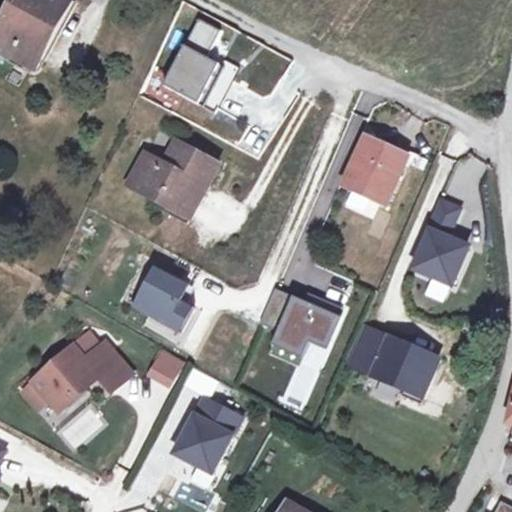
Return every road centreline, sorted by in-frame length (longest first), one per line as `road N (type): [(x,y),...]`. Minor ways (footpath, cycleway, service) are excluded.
road 1 (residential): [(204,0),(286,48),(504,143)]
road 2 (residential): [(451,511),(499,406),(511,352)]
